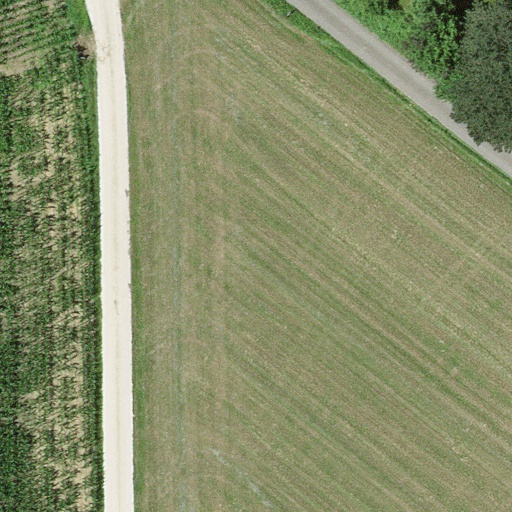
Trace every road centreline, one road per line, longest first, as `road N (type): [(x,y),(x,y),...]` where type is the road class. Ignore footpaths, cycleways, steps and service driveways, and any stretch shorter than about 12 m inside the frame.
road 1 (track): [(109,0),(120,511)]
road 2 (track): [(308,0),(511,160)]
